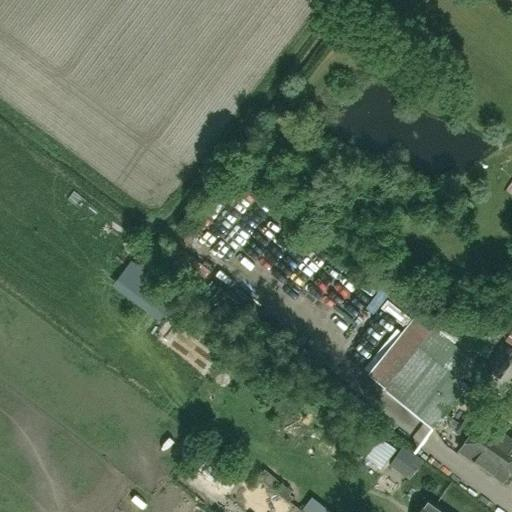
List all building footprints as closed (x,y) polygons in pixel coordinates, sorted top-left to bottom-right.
[(387,297),(382,306),(407,320),(412,311),(387,297)] [(384,388),(435,427),(468,385),(462,381),(477,362),(432,328),(430,331),(412,318),(369,375),(385,387),(384,388)] [(511,330),(511,329),(500,320),(491,331),(504,341),(511,330)] [(505,480),(511,469),(511,435),(484,416),(477,426),(466,418),(457,432),(468,439),(461,449),(505,480)] [(382,470),(398,451),(387,441),(389,438),(370,422),(367,426),(359,420),(345,438),(353,444),(352,445),(382,470)] [(449,511),(430,498),(419,511),(449,511)]
